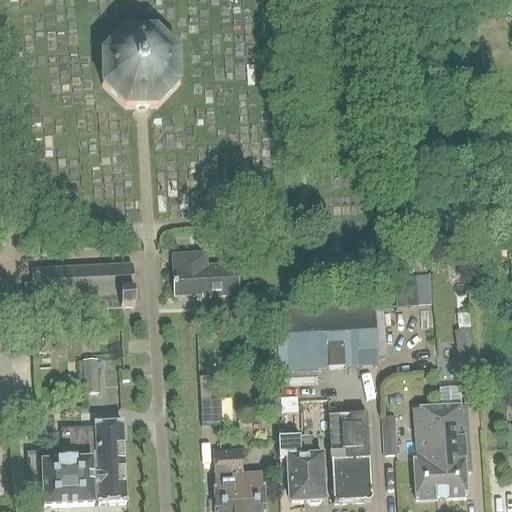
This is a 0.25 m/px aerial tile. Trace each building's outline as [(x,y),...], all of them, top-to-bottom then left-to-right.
[(101,89),(124,111),(157,111),(180,87),(179,54),(155,32),(146,32),(146,24),(132,25),(132,32),(123,32),(100,56),(101,89)] [(490,69),(484,70),(487,93),(493,93),(490,69)] [(448,246),(447,264),(462,265),(463,247),(448,246)] [(205,256),(172,258),(174,298),(201,297),(201,300),(238,298),(236,267),(206,268),(205,256)] [(135,311),(131,267),(32,273),(33,286),(23,286),(25,317),(135,311)] [(417,308),(415,274),(393,276),(396,310),(417,308)] [(268,293),(253,295),(254,306),(270,304),(268,293)] [(373,300),(273,307),(278,375),(377,368),(373,300)] [(468,315),(456,316),(457,331),(469,330),(468,315)] [(472,331),(456,331),(457,353),(473,353),(472,331)] [(39,338),(40,354),(59,353),(59,337),(39,338)] [(475,353),(458,354),(459,378),(477,377),(475,353)] [(97,361),(83,362),(84,397),(98,397),(97,361)] [(297,414),(297,399),(281,399),(281,414),(297,414)] [(199,403),(201,429),(221,428),(220,402),(199,403)] [(459,410),(439,411),(445,502),(465,501),(464,475),(470,475),(466,410),(459,410)] [(415,456),(412,456),(415,504),(445,502),(439,411),(412,413),(415,456)] [(328,419),(330,460),(332,504),(333,507),(363,506),(364,507),(369,506),(371,502),(371,499),(370,498),(366,417),(328,419)] [(381,419),(382,434),(383,459),(396,458),(395,434),(394,419),(381,419)] [(97,508),(125,507),(122,426),(94,427),(94,430),(60,432),(61,454),(84,453),(85,464),(91,464),(93,488),(96,488),(97,508)] [(323,503),(321,461),(321,456),(310,457),(309,438),(307,438),(307,434),(303,434),(303,440),(295,440),(296,461),(300,461),(301,483),(303,483),(304,504),(306,504),(309,507),(318,507),(321,503),(323,503)] [(289,505),(304,504),(303,483),(301,483),(300,461),(296,461),(295,440),(277,441),(278,463),(287,462),(289,505)] [(241,453),(212,455),(214,511),(263,511),(262,476),(242,477),(241,453)] [(69,510),(67,465),(42,466),(41,454),(25,455),(27,487),(42,486),(43,511),(69,510)] [(85,464),(67,465),(69,510),(93,508),(93,488),(91,464),(85,464)]
